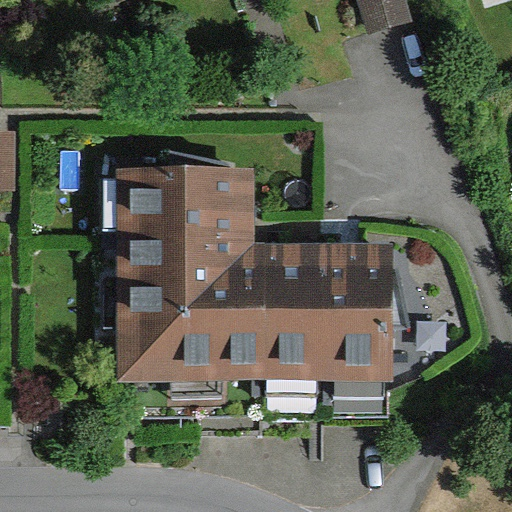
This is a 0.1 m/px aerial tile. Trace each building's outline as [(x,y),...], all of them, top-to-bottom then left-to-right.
[(407,0),(360,0),(368,39),(413,30),(407,0)] [(0,189),(12,189),(11,137),(0,137),(0,189)] [(123,234),(249,233),(249,177),(122,178),(123,234)] [(249,233),(123,234),(123,381),(249,252),(249,233)] [(327,252),(328,380),(390,380),(389,251),(327,252)] [(249,252),(123,381),(264,381),(264,252),(249,252)] [(264,381),(328,380),(327,252),(264,252),(264,381)]
